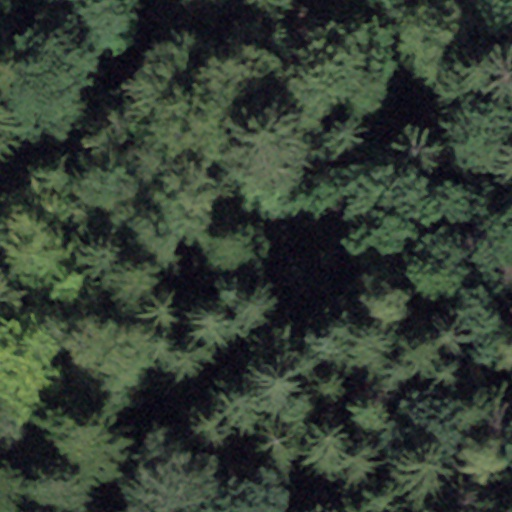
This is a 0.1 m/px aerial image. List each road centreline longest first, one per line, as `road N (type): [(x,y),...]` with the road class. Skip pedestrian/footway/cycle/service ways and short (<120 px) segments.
road 1 (track): [(182,83),(220,87),(511,44)]
road 2 (track): [(182,83),(186,71),(223,46),(399,0)]
road 3 (track): [(0,188),(42,151),(182,83)]
